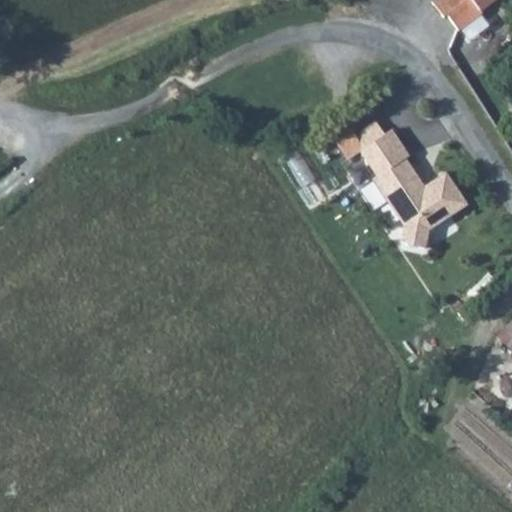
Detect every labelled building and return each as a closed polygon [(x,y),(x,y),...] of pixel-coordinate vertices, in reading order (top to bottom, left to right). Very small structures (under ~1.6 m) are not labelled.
[(442,0),(453,14),(456,11),(467,26),(491,9),(488,6),(495,0),(442,0)] [(382,134),(373,122),(353,136),(361,148),(382,134)] [(466,203),(443,171),(422,186),(403,158),(407,155),(389,129),(382,134),(361,148),(357,151),(374,176),(370,179),(403,224),(399,235),(404,243),(425,247),(428,229),(466,203)] [(471,315),(465,309),(458,315),(463,321),(471,315)] [(511,322),(498,339),(511,350),(511,322)]
